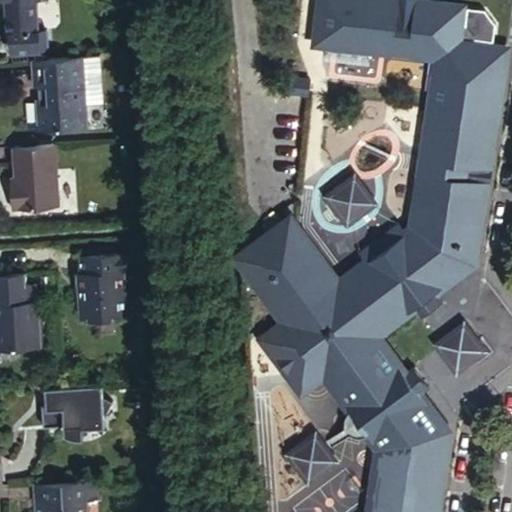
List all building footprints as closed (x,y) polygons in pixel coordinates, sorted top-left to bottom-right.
[(43,1),(42,0),(4,0),(7,33),(38,31),(36,1),(43,1)] [(241,257),(242,267),(286,324),(265,340),(307,395),(329,378),(388,454),(379,511),(443,511),(450,470),(449,470),(444,464),(449,461),(452,456),(453,449),(450,442),(447,437),(454,432),(425,396),(434,390),(426,379),(418,368),(409,375),(381,339),(418,310),(425,319),(434,311),(444,303),(438,294),(460,278),(476,266),(470,258),(474,255),(477,251),(479,245),(478,240),(477,235),(473,231),(482,226),(505,50),(474,47),(474,39),(472,33),(468,29),(463,26),(457,25),(460,7),(415,1),(415,0),(318,0),(314,40),(435,57),(411,228),(405,233),(398,224),(359,254),(366,263),(338,284),(288,221),(241,257)] [(102,58),(85,60),(88,106),(106,104),(102,58)] [(85,60),(35,63),(38,91),(41,91),(46,91),(47,104),(42,104),(43,128),(44,136),(91,132),(88,106),(85,60)] [(44,136),(43,128),(29,129),(29,137),(44,136)] [(48,211),(45,147),(7,150),(9,182),(9,192),(2,193),(4,214),(48,211)] [(348,214),(372,196),(354,172),(330,191),(348,214)] [(83,292),(77,292),(79,319),(88,319),(89,323),(114,321),(114,316),(129,316),(126,272),(129,272),(128,253),(81,256),(82,274),(83,292)] [(28,286),(27,275),(0,276),(0,351),(44,349),(39,286),(28,286)] [(458,366),(483,346),(464,321),(439,340),(458,366)] [(102,385),(53,388),(54,398),(47,399),(43,399),(45,430),(66,429),(78,428),(78,422),(86,410),(102,419),(111,404),(104,399),(102,385)] [(86,410),(78,422),(78,428),(102,426),(102,419),(86,410)] [(79,441),(78,428),(66,429),(67,440),(79,441)] [(309,472),(333,455),(315,431),(292,449),(309,472)] [(100,482),(36,487),(37,511),(90,511),(90,501),(101,501),(100,482)]
